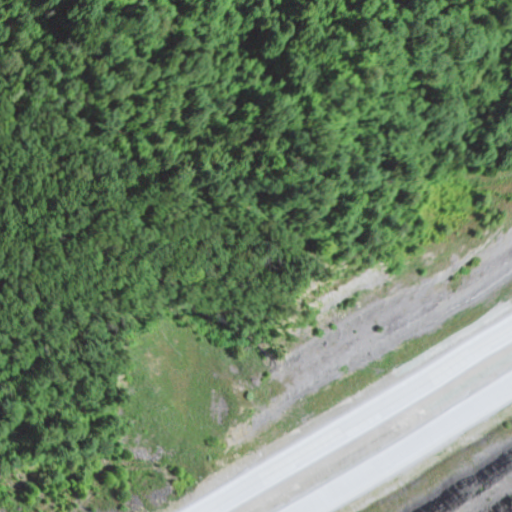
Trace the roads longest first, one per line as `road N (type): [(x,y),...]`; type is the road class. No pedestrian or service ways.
road 1 (trunk): [(511,358),(250,511)]
road 2 (trunk): [(347,511),(511,415)]
